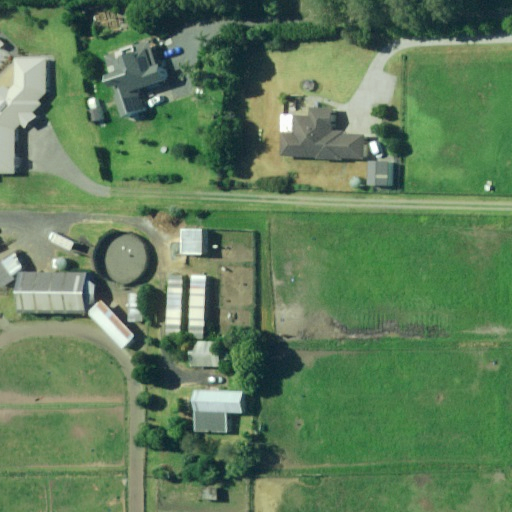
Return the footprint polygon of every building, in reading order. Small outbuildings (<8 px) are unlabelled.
[(169,79),(176,76),(171,62),(167,63),(158,38),(115,54),(127,86),(124,87),(126,93),(123,95),(125,101),(129,111),(130,115),(151,108),(153,107),(145,88),(169,79)] [(43,99),(50,91),(50,56),(18,57),(19,82),(14,87),(10,83),(0,93),(0,95),(3,99),(0,99),(0,171),(22,171),(21,136),(21,128),(27,122),(31,126),(42,115),(38,111),(46,102),(43,99)] [(340,129),(341,108),(341,106),(316,105),(316,113),(301,113),(301,131),(288,131),(287,154),(323,155),(323,157),(350,157),(350,156),(372,157),(372,135),(372,132),(350,132),(351,129),(340,129)] [(395,163),(374,163),(374,186),(395,186),(395,163)] [(213,231),(189,231),(189,255),(212,255),(213,231)] [(29,268),(19,254),(0,266),(0,276),(8,288),(19,281),(17,276),(29,268)] [(95,284),(95,274),(29,272),(28,310),(94,312),(94,308),(96,307),(98,306),(99,305),(101,303),(102,301),(103,299),(103,297),(103,295),(103,293),(102,291),(101,289),(100,287),(98,286),(97,285),(95,284)] [(212,276),(199,275),(196,338),(210,338),(212,276)] [(189,278),(176,277),(172,334),(186,335),(189,278)] [(148,294),(136,295),(137,315),(150,314),(148,294)] [(142,336),(109,300),(95,313),(128,349),(142,336)] [(224,342),(196,342),(196,366),(224,367),(224,342)] [(203,388),(202,428),(202,431),(235,431),(235,411),(252,411),(253,390),(203,388)] [(225,487),(209,487),(209,500),(225,501),(225,487)]
